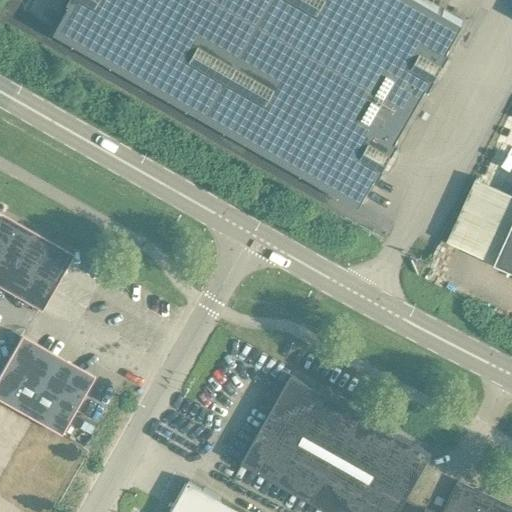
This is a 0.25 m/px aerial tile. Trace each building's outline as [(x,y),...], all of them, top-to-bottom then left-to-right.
[(462,22),(423,0),(71,0),(53,31),(358,205),(462,22)] [(433,231),(479,247),(502,181),(456,165),(433,231)] [(66,254),(0,216),(0,285),(37,307),(66,254)] [(511,270),(511,221),(494,262),(511,270)] [(0,371),(0,399),(60,433),(91,379),(19,338),(0,371)] [(397,511),(431,453),(319,389),(291,373),(283,387),(241,461),(330,511),(397,511)] [(244,511),(188,480),(169,511),(244,511)] [(511,511),(511,506),(458,482),(443,511),(432,511),(425,508),(422,511),(511,511)]
